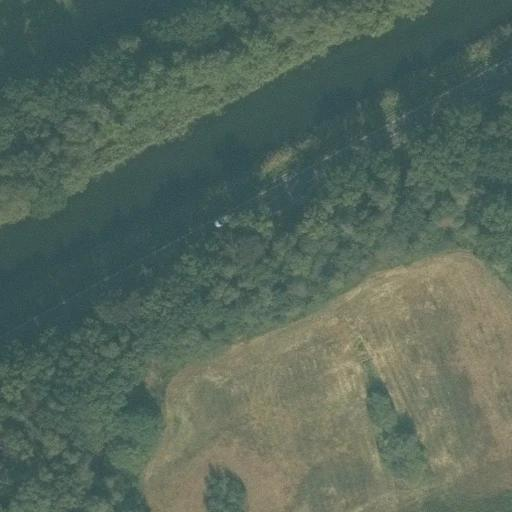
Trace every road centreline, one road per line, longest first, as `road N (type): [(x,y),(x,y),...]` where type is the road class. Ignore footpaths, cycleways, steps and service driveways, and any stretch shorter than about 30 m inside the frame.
road 1 (primary): [(0,353),(511,73)]
road 2 (track): [(343,0),(0,184)]
